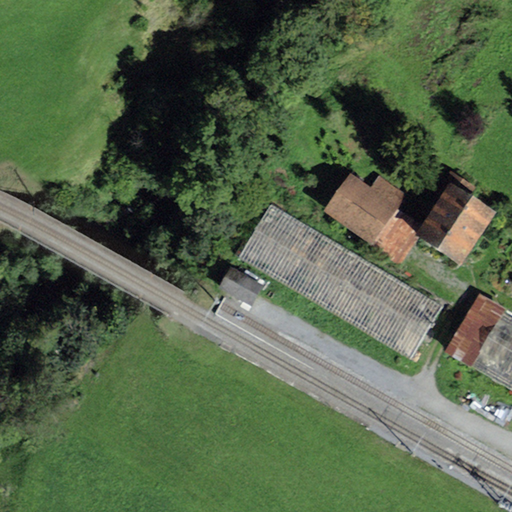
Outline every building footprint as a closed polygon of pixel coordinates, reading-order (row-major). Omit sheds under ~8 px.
[(475,187),(451,170),(441,186),(446,190),(423,223),(415,234),(419,237),(460,265),(497,212),(470,194),(475,187)] [(371,187),(350,172),(323,212),(400,265),(419,237),(415,234),(423,223),(398,206),(406,194),(379,175),(371,187)] [(444,304),(271,202),(238,257),(411,360),(444,304)] [(229,269),(220,292),(254,306),(263,284),(229,269)] [(474,367),(506,314),(478,297),(445,351),(474,367)] [(511,317),(506,314),(474,367),(511,389),(511,317)]
